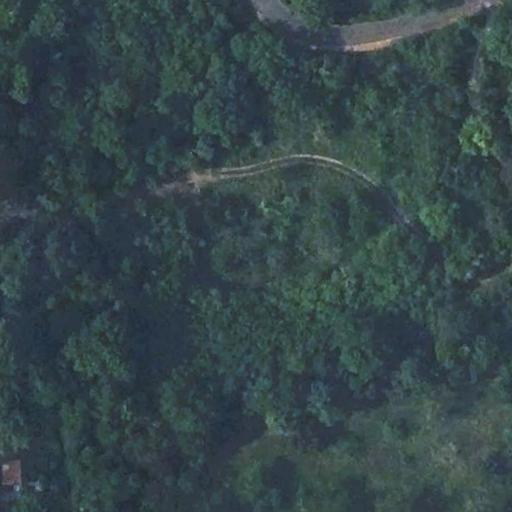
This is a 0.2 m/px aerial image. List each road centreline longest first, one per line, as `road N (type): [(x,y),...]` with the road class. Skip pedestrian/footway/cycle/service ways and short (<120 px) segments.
road 1 (unclassified): [(260,0),(302,34),(345,42),(471,0)]
road 2 (track): [(438,17),(511,168)]
